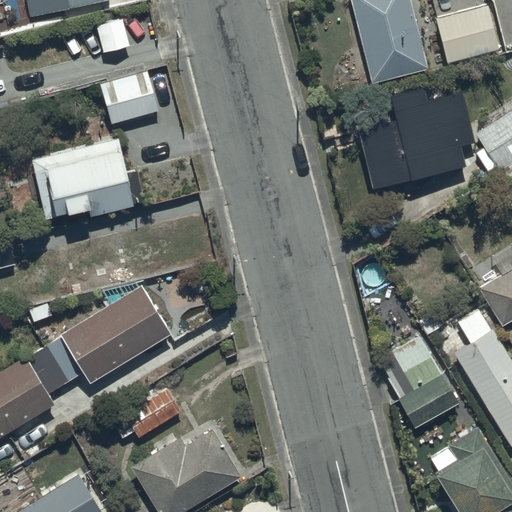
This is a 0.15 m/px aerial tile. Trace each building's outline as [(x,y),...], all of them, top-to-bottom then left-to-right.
[(22,0),(26,16),(97,0),(22,0)] [(405,0),(347,0),(366,82),(421,69),(405,0)] [(103,11),(108,32),(150,21),(144,1),(103,11)] [(430,16),(442,62),(496,49),(485,3),(430,16)] [(95,82),(107,124),(156,110),(144,68),(95,82)] [(395,119),(356,127),(363,163),(377,160),(381,180),(467,162),(457,116),(462,114),(457,91),(431,97),(430,91),(391,100),(395,119)] [(511,103),(509,98),(468,124),(480,145),(473,150),(510,210),(511,209),(511,103)] [(27,159),(41,217),(82,208),(84,217),(129,207),(114,138),(27,159)] [(133,271),(124,229),(60,241),(68,285),(133,271)] [(475,288),(499,325),(511,316),(511,241),(487,257),(497,273),(475,288)] [(0,245),(0,282),(16,279),(8,244),(0,245)] [(55,334),(83,381),(166,330),(137,284),(55,334)] [(506,445),(511,440),(511,367),(476,309),(442,330),(449,342),(462,334),(466,339),(449,350),(506,445)] [(417,334),(376,358),(385,374),(383,375),(394,394),(391,396),(409,427),(456,400),(417,334)] [(46,341),(21,357),(20,355),(0,367),(0,430),(48,400),(43,392),(68,377),(46,341)] [(131,429),(134,435),(177,411),(164,386),(157,390),(153,384),(118,404),(123,413),(111,419),(120,436),(131,429)] [(431,466),(425,470),(450,510),(446,511),(511,511),(511,484),(473,424),(445,442),(447,446),(427,459),(431,466)] [(176,436),(127,465),(154,511),(173,511),(239,473),(210,426),(181,444),(176,436)] [(104,511),(80,473),(17,511),(104,511)]
